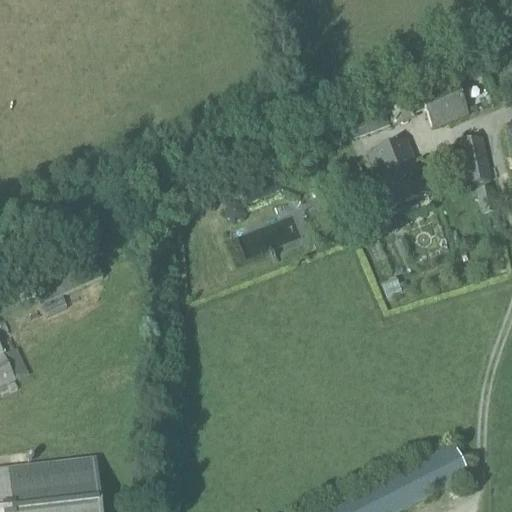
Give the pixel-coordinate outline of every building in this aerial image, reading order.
[(455,84),(418,99),(432,132),(469,116),(455,84)] [(406,101),(386,108),(365,115),(372,132),(391,126),(392,128),(413,120),(406,101)] [(511,129),(502,133),(510,155),(511,159),(511,129)] [(491,183),(484,142),(475,138),(463,140),(456,148),(466,188),(491,183)] [(368,157),(381,190),(348,203),(356,219),(388,206),(390,212),(428,196),(405,142),(368,157)] [(237,187),(245,207),(283,192),(275,172),(237,187)] [(480,216),(496,213),(492,191),(476,193),(480,216)] [(29,287),(40,310),(104,281),(93,256),(29,287)] [(0,391),(16,384),(0,349),(0,391)] [(405,511),(470,479),(453,446),(325,511),(405,511)] [(0,470),(0,511),(101,511),(95,459),(0,470)]
